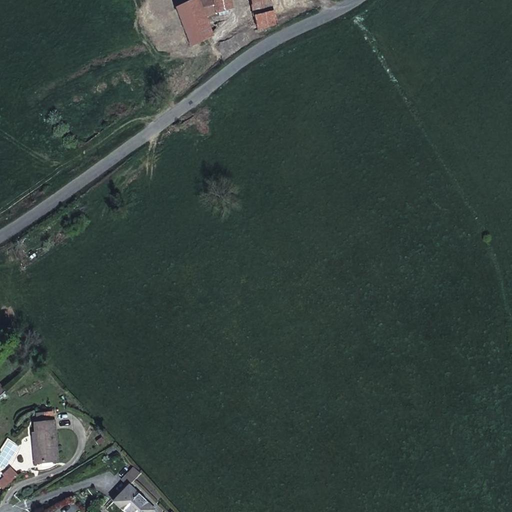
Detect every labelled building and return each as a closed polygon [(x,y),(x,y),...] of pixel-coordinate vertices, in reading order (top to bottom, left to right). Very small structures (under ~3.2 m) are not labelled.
[(203,17),(237,8),(235,0),(197,0),(195,0),(175,9),(190,45),(211,36),(210,34),(217,27),(216,22),(206,25),(203,17)] [(272,12),(268,0),(235,0),(237,8),(251,4),(254,17),(272,12)] [(293,0),(268,0),(272,12),(272,15),(296,8),(293,0)] [(274,24),(272,15),(272,12),(254,17),(255,22),(257,29),(274,24)] [(245,32),(257,29),(255,22),(244,25),(245,32)] [(240,33),(237,26),(229,29),(231,36),(240,33)] [(58,461),(52,413),(36,415),(37,423),(33,424),(34,433),(36,446),(33,447),(34,459),(35,463),(58,461)] [(10,482),(17,475),(11,468),(3,475),(5,477),(10,482)] [(128,486),(139,475),(133,469),(122,480),(128,486)] [(5,477),(0,482),(5,487),(10,482),(5,477)] [(127,487),(113,502),(123,511),(151,511),(153,510),(127,487)]
